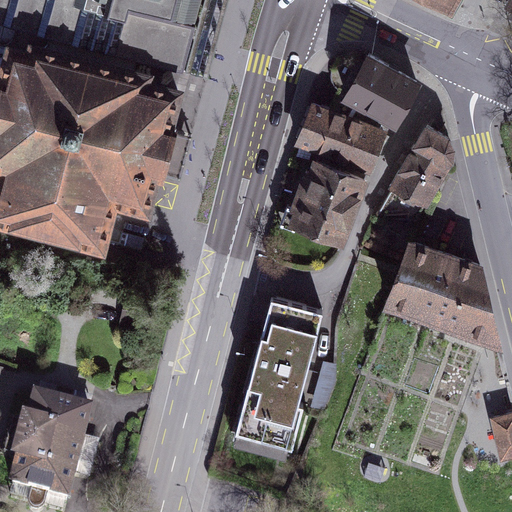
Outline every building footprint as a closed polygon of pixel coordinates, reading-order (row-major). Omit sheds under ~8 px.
[(0,0),(0,222),(105,254),(116,209),(146,217),(159,170),(173,173),(184,134),(170,130),(179,94),(149,86),(152,73),(181,81),(184,69),(207,76),(225,0),(0,0)] [(417,81),(369,54),(347,95),(386,117),(395,122),(417,81)] [(331,111),(379,130),(386,117),(347,95),(339,90),(331,111)] [(331,111),(313,103),(298,140),(369,168),(383,132),(379,130),(331,111)] [(448,137),(428,125),(381,203),(376,215),(383,218),(385,213),(413,212),(419,216),(452,159),(453,147),(448,137)] [(365,179),(317,161),(313,172),(307,170),(293,208),(299,210),(295,221),(342,239),(365,179)] [(499,339),(481,265),(411,240),(388,300),(499,339)] [(157,299),(127,293),(122,323),(151,328),(157,299)] [(322,309),(272,295),(236,430),(292,445),(303,403),(298,401),(322,309)] [(69,498),(90,411),(33,397),(11,484),(69,498)] [(511,412),(494,417),(503,456),(511,453),(511,412)]
